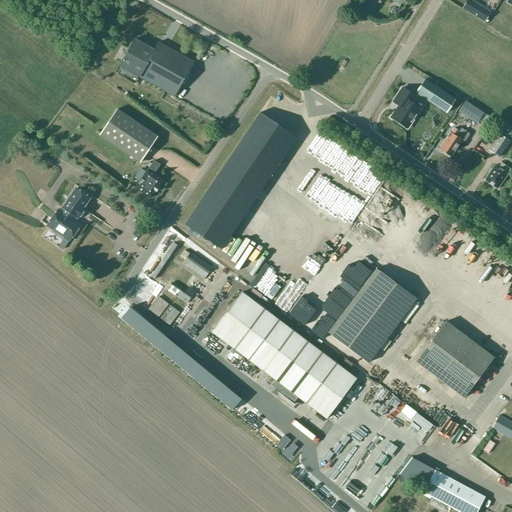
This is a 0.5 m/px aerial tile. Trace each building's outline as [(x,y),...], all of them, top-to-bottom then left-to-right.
[(467,0),(462,8),(484,22),(490,12),(471,0),(467,0)] [(119,66),(139,77),(154,50),(134,39),(119,66)] [(139,77),(173,96),(193,62),(158,42),(154,50),(139,77)] [(415,93),(446,113),(455,99),(425,79),(415,93)] [(392,117),(406,127),(419,109),(411,104),(415,97),(402,88),(393,101),(399,106),(392,117)] [(227,96),(218,116),(225,119),(234,99),(227,96)] [(458,111),(474,122),(481,112),(465,101),(458,111)] [(116,109),(99,135),(140,162),(157,137),(116,109)] [(259,112),(217,175),(184,224),(221,249),(296,137),(259,112)] [(486,115),(476,130),(481,134),(491,118),(486,115)] [(451,133),(439,149),(450,157),(460,141),(461,142),(463,142),(468,135),(468,133),(461,128),(459,128),(457,130),(454,128),(451,133)] [(487,150),(498,157),(509,141),(498,133),(487,150)] [(147,169),(146,169),(133,187),(150,198),(162,180),(153,173),(159,164),(153,160),(147,169)] [(497,189),(507,174),(510,169),(501,163),(498,167),(494,165),(484,180),(497,189)] [(84,209),(82,208),(89,198),(76,188),(60,211),(57,209),(47,225),(52,229),(52,232),(61,238),(64,237),(69,241),(80,225),(74,220),(76,217),(78,219),(84,209)] [(403,227),(423,200),(412,192),(392,219),(403,227)] [(307,242),(315,232),(306,226),(303,230),(300,228),(287,244),(293,249),(302,238),(307,242)] [(150,276),(155,279),(177,246),(172,242),(150,276)] [(186,259),(207,273),(212,267),(190,253),(186,259)] [(376,269),(327,333),(367,363),(416,299),(376,269)] [(167,287),(172,291),(171,293),(186,303),(194,292),(187,287),(184,292),(170,282),(167,287)] [(211,332),(326,418),(356,379),(241,292),(211,332)] [(169,305),(158,296),(148,309),(159,317),(169,305)] [(289,298),(284,308),(291,311),(295,300),(289,298)] [(180,313),(170,305),(160,318),(170,325),(180,313)] [(415,361),(463,398),(494,357),(446,321),(415,361)] [(349,400),(359,387),(354,383),(344,397),(349,400)] [(511,422),(499,414),(491,428),(511,440),(511,439),(511,422)] [(364,446),(348,429),(335,442),(350,459),(364,446)] [(483,501),(483,499),(484,497),(435,470),(423,492),(459,511),(478,511),(479,511),(480,511),(480,510),(481,509),(481,508),(482,507),(482,506),(483,504),(483,503),(483,502),(483,501)]
